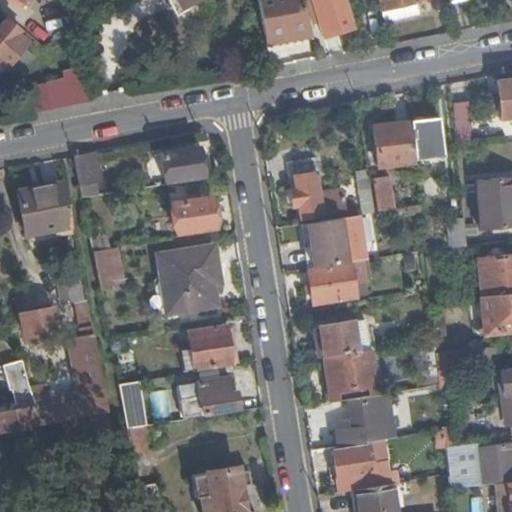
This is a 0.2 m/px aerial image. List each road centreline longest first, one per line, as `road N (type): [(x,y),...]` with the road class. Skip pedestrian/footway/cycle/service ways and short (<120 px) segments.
road 1 (residential): [(226,110),(290,511)]
road 2 (residential): [(511,46),(226,110)]
road 3 (residential): [(226,110),(0,148)]
